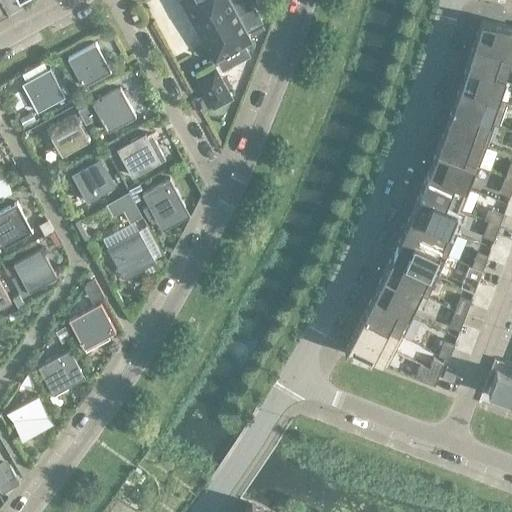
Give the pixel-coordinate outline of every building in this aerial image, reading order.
[(180,0),(213,60),(216,59),(222,68),(248,54),(243,44),(251,40),(244,28),(260,20),(249,0),(180,0)] [(511,51),(511,25),(480,20),(473,43),(511,55),(511,51)] [(110,70),(95,42),(67,57),(82,85),(110,70)] [(473,43),(466,64),(504,77),(511,55),(473,43)] [(71,69),(66,59),(60,62),(65,72),(71,69)] [(504,77),(466,64),(459,86),(497,99),(497,98),(504,77)] [(36,110),(65,95),(49,67),(21,82),(36,110)] [(214,67),(195,77),(212,108),(231,97),(214,67)] [(69,70),(65,72),(75,89),(78,87),(69,70)] [(506,101),(497,98),(497,99),(459,86),(451,107),(494,122),(493,123),(498,125),(506,101)] [(119,87),(91,102),(107,130),(135,115),(119,87)] [(96,111),(88,96),(80,101),(88,116),(96,111)] [(74,104),(85,123),(90,121),(79,101),(74,104)] [(494,122),(451,107),(444,129),(486,144),(493,123),(494,122)] [(34,117),(30,109),(18,116),(22,124),(34,117)] [(74,112),(46,127),(61,155),(89,140),(74,112)] [(486,144),(444,129),(436,150),(477,166),(486,144)] [(157,143),(152,146),(144,132),(116,147),(131,175),(164,157),(157,143)] [(110,155),(115,152),(111,145),(119,140),(117,136),(109,141),(104,143),(110,155)] [(427,171),(469,188),(477,166),(436,150),(427,171)] [(98,157),(70,172),(86,200),(114,185),(98,157)] [(460,209),(461,208),(469,188),(427,171),(419,192),(460,209)] [(511,179),(504,176),(500,188),(510,192),(511,187),(511,179)] [(169,178),(141,193),(147,205),(142,208),(148,219),(154,216),(156,221),(184,206),(169,178)] [(0,185),(0,198),(12,192),(6,182),(0,185)] [(135,202),(140,199),(136,191),(142,188),(140,184),(129,190),(135,202)] [(128,191),(105,204),(112,216),(122,210),(129,222),(141,216),(128,191)] [(461,208),(460,209),(419,192),(410,213),(456,233),(465,210),(461,208)] [(16,202),(0,210),(0,239),(3,246),(31,230),(16,202)] [(490,209),(486,220),(488,220),(498,224),(502,214),(490,209)] [(401,234),(446,254),(456,233),(410,213),(401,234)] [(488,220),(483,232),(494,236),(498,224),(488,220)] [(138,229),(106,247),(124,278),(155,261),(138,229)] [(436,275),(446,254),(401,234),(391,254),(428,271),(436,275)] [(19,274),(10,279),(17,290),(25,286),(28,291),(56,275),(41,247),(12,262),(19,274)] [(428,271),(391,254),(382,275),(422,294),(422,295),(426,297),(426,296),(436,275),(428,271)] [(486,258),(475,254),(471,266),(481,270),(486,258)] [(471,266),(466,277),(477,281),(481,270),(471,266)] [(412,315),(422,295),(422,294),(382,275),(372,295),(412,315)] [(0,305),(10,300),(11,300),(0,280),(0,305)] [(18,294),(12,297),(17,308),(24,304),(18,294)] [(401,336),(412,315),(372,295),(362,316),(401,336)] [(458,299),(454,311),(464,314),(469,303),(458,299)] [(99,302),(68,319),(81,343),(83,347),(94,341),(115,330),(99,302)] [(464,314),(454,311),(449,322),(460,326),(464,314)] [(362,316),(353,332),(393,352),(401,336),(362,316)] [(353,332),(344,350),(386,366),(393,352),(353,332)] [(437,354),(447,360),(452,346),(442,342),(437,354)] [(84,377),(69,349),(37,366),(53,394),(84,377)] [(429,366),(424,380),(434,384),(442,362),(433,357),(429,366)] [(419,363),(414,377),(424,380),(429,366),(419,363)] [(487,391),(511,400),(511,376),(495,370),(487,391)] [(27,371),(19,382),(33,384),(27,371)] [(37,394),(6,411),(11,418),(21,439),(53,422),(47,416),(37,394)] [(0,464),(0,484),(8,480),(7,478),(16,474),(10,463),(2,468),(0,464)] [(243,511),(270,511),(251,502),(243,511)]
